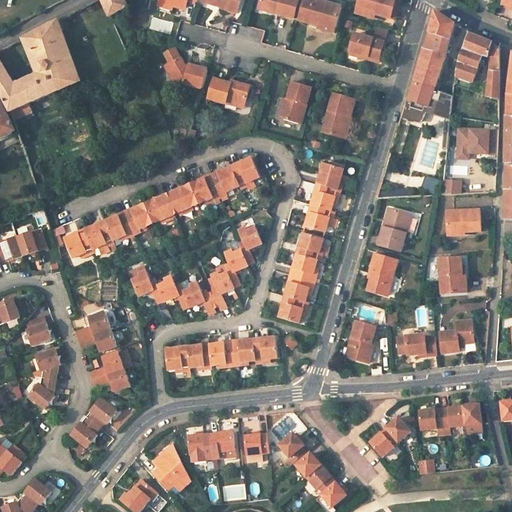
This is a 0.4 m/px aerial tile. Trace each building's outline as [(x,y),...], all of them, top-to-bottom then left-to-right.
[(102,0),(110,16),(128,7),(124,0),(102,0)] [(176,2),(179,3),(179,6),(183,7),(187,8),(189,2),(198,4),(199,0),(160,0),(160,2),(175,6),(175,5),(176,2)] [(224,4),(211,0),(205,0),(204,2),(213,5),(222,8),(224,4)] [(243,0),(211,0),(224,4),(222,8),(240,13),(243,0)] [(300,0),(262,0),(261,6),(280,12),(279,15),(287,17),(295,19),(300,0)] [(342,7),(315,0),(305,0),(300,20),(310,23),(319,26),(320,22),(337,27),(342,7)] [(360,0),(358,7),(377,13),(376,15),(391,19),(396,0),(360,0)] [(396,20),(401,0),(396,0),(391,19),(396,20)] [(159,6),(174,10),(175,6),(160,2),(159,6)] [(280,12),(261,6),(260,9),(279,15),(280,12)] [(377,13),(358,7),(357,13),(375,19),(376,15),(377,13)] [(431,101),(455,24),(448,19),(438,13),(435,22),(436,22),(427,50),(425,50),(409,102),(452,115),(455,96),(440,91),(436,103),(431,101)] [(0,65),(0,93),(8,107),(15,120),(25,116),(26,119),(32,116),(30,113),(34,112),(30,103),(77,83),(58,33),(63,31),(59,21),(30,36),(24,39),(38,73),(13,85),(0,65)] [(337,27),(320,22),(319,26),(318,29),(335,33),(337,27)] [(374,40),(385,43),(388,33),(377,30),(374,40)] [(63,31),(58,33),(77,83),(82,81),(63,31)] [(482,39),(468,33),(458,64),(456,86),(470,91),(472,84),(473,84),(482,57),(488,59),(492,43),(482,39)] [(374,40),(355,35),(351,51),(380,60),(385,43),(374,40)] [(500,50),(492,43),(488,59),(492,60),(492,72),(500,72),(500,50)] [(380,60),(351,51),(350,54),(379,64),(380,60)] [(180,57),(168,64),(174,78),(172,79),(177,89),(185,85),(203,90),(208,71),(199,68),(190,66),(190,68),(185,66),(180,57)] [(168,64),(165,66),(172,79),(174,78),(168,64)] [(492,72),(490,72),(488,97),(500,101),(500,72),(492,72)] [(233,84),(215,79),(210,98),(227,103),(228,100),(246,105),(252,87),(242,84),(233,81),(233,84)] [(303,85),(293,82),(287,103),(283,118),(303,124),(313,88),(303,85)] [(358,100),(335,94),(324,132),(338,135),(344,137),(350,116),(353,117),(358,100)] [(0,98),(0,139),(0,140),(17,131),(8,113),(0,98)] [(246,105),(228,100),(227,103),(245,109),(246,105)] [(287,103),(283,102),(279,117),(283,118),(287,103)] [(353,117),(350,116),(344,137),(349,139),(355,118),(353,117)] [(498,155),(499,132),(459,128),(457,152),(468,153),(483,154),(498,155)] [(248,183),(255,180),(261,178),(253,158),(242,162),(244,166),(234,170),(235,172),(241,186),(242,190),(250,187),(248,183)] [(244,166),(242,162),(232,166),(233,168),(234,170),(244,166)] [(223,175),(214,179),(222,198),(229,196),(228,192),(233,190),(241,186),(235,172),(234,170),(233,168),(232,166),(222,171),(222,172),(223,175)] [(323,186),(343,192),(344,187),(342,186),(344,179),(346,172),(326,166),(323,177),(326,177),(323,186)] [(214,179),(223,175),(222,172),(222,171),(212,175),(213,177),(214,179)] [(208,201),(215,198),(216,201),(222,198),(214,179),(205,183),(204,181),(203,179),(192,184),(201,204),(208,201)] [(461,183),(443,184),(442,196),(462,195),(461,183)] [(180,215),(181,216),(187,213),(186,210),(193,207),(201,204),(192,184),(181,189),(182,193),(172,197),(180,215)] [(314,206),(317,207),(334,212),(335,206),(337,200),(340,201),(343,192),(323,186),(320,197),(317,196),(314,206)] [(181,189),(171,193),(171,195),(172,196),(172,197),(182,193),(181,189)] [(230,198),(236,196),(233,190),(228,192),(229,196),(230,198)] [(172,197),(172,196),(168,198),(168,199),(176,217),(180,215),(172,197)] [(147,205),(155,224),(163,221),(169,218),(170,221),(176,218),(176,217),(168,199),(159,203),(158,199),(147,204),(147,205)] [(137,213),(128,217),(136,236),(142,233),(141,231),(141,230),(148,227),(155,224),(147,205),(147,204),(136,209),(137,211),(137,213)] [(337,213),(334,212),(317,207),(313,218),(311,217),(307,228),(327,235),(329,227),(331,220),(334,221),(337,213)] [(411,216),(392,209),(386,229),(383,228),(377,246),(401,253),(411,216)] [(388,209),(383,228),(386,229),(392,209),(388,209)] [(481,211),(448,212),(448,231),(465,231),(465,233),(482,233),(481,222),(481,211)] [(136,236),(128,217),(119,221),(117,217),(106,222),(107,226),(114,242),(120,239),(123,246),(131,243),(129,239),(132,238),(134,243),(138,241),(136,236)] [(101,248),(108,245),(109,247),(115,245),(114,242),(107,226),(97,230),(96,226),(85,231),(87,235),(94,251),(101,248)] [(242,249),(244,252),(250,267),(257,264),(252,255),(251,252),(255,250),(265,246),(258,230),(250,233),(248,230),(241,233),(246,243),(241,245),(242,249)] [(17,238),(24,257),(46,249),(41,236),(34,238),(32,232),(17,238)] [(80,256),(88,253),(89,256),(95,253),(94,251),(87,235),(77,239),(76,235),(65,239),(73,259),(80,256)] [(319,261),(322,262),(324,257),(321,256),(323,249),(325,242),(305,236),(302,246),(305,247),(302,256),(319,261)] [(17,238),(0,243),(0,259),(1,261),(7,259),(8,262),(24,257),(17,238)] [(228,271),(230,275),(236,290),(244,286),(240,277),(239,274),(242,272),(251,269),(250,267),(244,252),(236,256),(235,252),(227,255),(231,266),(227,268),(228,271)] [(302,256),(299,255),(296,267),(299,268),(297,277),(316,283),(318,277),(315,277),(317,270),(319,261),(302,256)] [(375,256),(369,272),(372,273),(370,280),(367,291),(387,298),(397,263),(375,256)] [(460,259),(438,261),(441,296),(459,295),(458,278),(461,278),(460,259)] [(158,284),(157,280),(151,282),(148,275),(141,279),(140,276),(132,279),(140,297),(149,293),(154,291),(155,294),(159,304),(165,301),(159,287),(158,284)] [(159,287),(167,283),(166,280),(164,275),(156,278),(157,280),(158,284),(159,287)] [(221,309),(222,313),(229,310),(225,300),(223,297),(227,295),(237,291),(236,290),(230,275),(222,279),(220,275),(213,278),(218,289),(213,291),(214,293),(221,309)] [(165,301),(166,303),(174,299),(179,297),(180,300),(184,311),(191,308),(185,294),(184,290),(182,286),(177,288),(173,277),(166,280),(167,283),(159,287),(165,301)] [(287,297),(291,298),(307,303),(309,297),(311,290),(314,291),(316,283),(297,277),(293,288),(290,287),(287,297)] [(461,278),(458,278),(459,295),(466,294),(466,286),(465,278),(461,278)] [(191,308),(192,310),(201,306),(206,304),(207,307),(211,317),(218,314),(217,311),(210,295),(209,292),(204,294),(199,284),(192,287),(194,290),(185,294),(191,308)] [(221,309),(214,293),(210,295),(217,311),(221,309)] [(0,325),(21,318),(14,298),(0,303),(0,306),(0,325)] [(310,304),(307,303),(291,298),(287,310),(284,309),(280,319),(301,326),(303,319),(305,311),(308,312),(310,304)] [(88,315),(92,329),(89,330),(88,326),(76,330),(76,332),(79,338),(82,337),(91,334),(94,333),(110,328),(104,310),(88,315)] [(28,330),(33,345),(52,338),(44,316),(29,322),(32,329),(28,330)] [(471,321),(455,322),(455,331),(439,333),(442,355),(459,353),(458,345),(473,344),(472,332),(471,321)] [(355,323),(350,339),(353,341),(348,359),(367,364),(373,346),(371,345),(375,329),(355,323)] [(99,351),(116,345),(110,328),(94,333),(91,334),(82,337),(79,338),(81,344),(81,346),(94,342),(92,338),(95,337),(99,351)] [(285,342),(291,350),(299,345),(292,336),(285,342)] [(425,336),(405,337),(407,357),(418,355),(426,355),(427,357),(437,356),(435,338),(425,339),(425,336)] [(254,361),(255,364),(262,363),(262,360),(269,359),(275,359),(273,338),(262,339),(262,342),(252,344),(254,361)] [(350,339),(344,358),(348,359),(353,341),(350,339)] [(252,344),(252,340),(241,342),(242,345),(231,346),(233,366),(240,365),(240,363),(247,362),(254,361),(252,344)] [(34,349),(42,370),(43,370),(42,378),(56,380),(58,365),(61,364),(53,342),(34,349)] [(208,345),(208,349),(210,365),(218,365),(226,364),(226,367),(233,366),(231,346),(220,347),(220,344),(208,345)] [(187,348),(187,351),(189,368),(196,367),(204,367),(204,369),(211,369),(210,365),(208,349),(197,350),(197,347),(187,348)] [(125,349),(118,352),(124,368),(131,366),(125,349)] [(175,369),(183,368),(183,371),(183,372),(189,371),(189,368),(187,351),(176,352),(176,349),(166,350),(168,370),(175,369)] [(101,356),(105,366),(90,372),(90,374),(92,379),(107,374),(124,368),(118,352),(118,350),(101,356)] [(110,381),(113,391),(129,385),(124,368),(107,374),(92,379),(94,384),(95,386),(110,381)] [(29,393),(46,407),(57,394),(54,392),(56,380),(42,378),(41,382),(40,381),(29,393)] [(511,402),(501,404),(503,422),(511,421),(511,402)] [(111,404),(100,417),(102,418),(97,424),(109,434),(114,428),(117,430),(127,418),(111,404)] [(465,410),(467,428),(483,427),(481,408),(465,410)] [(465,410),(442,412),(444,431),(467,428),(465,410)] [(422,433),(444,431),(442,412),(420,414),(422,433)] [(390,431),(400,442),(413,432),(401,419),(389,430),(390,431)] [(91,428),(81,440),(97,454),(107,442),(105,440),(109,434),(97,424),(93,430),(91,428)] [(389,430),(373,444),(384,457),(400,442),(390,431),(389,430)] [(217,466),(217,471),(220,471),(219,460),(238,458),(236,433),(220,435),(213,436),(216,457),(217,466)] [(269,435),(248,437),(250,456),(271,454),(269,435)] [(213,436),(207,436),(191,438),(193,456),(209,455),(209,457),(216,457),(213,436)] [(306,448),(296,436),(282,448),(292,460),(306,448)] [(9,450),(14,444),(7,439),(2,445),(9,450)] [(0,461),(9,450),(2,445),(0,443),(0,461)] [(171,445),(152,463),(158,469),(162,474),(157,479),(167,491),(173,485),(172,483),(175,480),(183,488),(189,482),(171,445)] [(0,473),(4,469),(12,475),(23,461),(9,450),(0,461),(0,473)] [(308,478),(322,466),(313,455),(299,467),(308,478)] [(436,474),(434,462),(434,460),(427,461),(429,475),(436,474)] [(420,461),(422,476),(429,475),(427,461),(420,461)] [(308,478),(320,492),(323,490),(325,493),(337,484),(322,466),(308,478)] [(152,474),(157,479),(162,474),(158,469),(152,474)] [(41,503),(52,491),(36,477),(25,490),(27,492),(23,497),(35,507),(39,502),(41,503)] [(123,499),(138,511),(140,511),(147,504),(157,511),(159,511),(168,502),(158,494),(159,494),(144,481),(131,496),(128,494),(123,499)] [(325,493),(323,495),(335,509),(348,497),(337,484),(325,493)] [(5,511),(30,511),(35,507),(23,497),(18,503),(17,499),(2,505),(5,511)]
